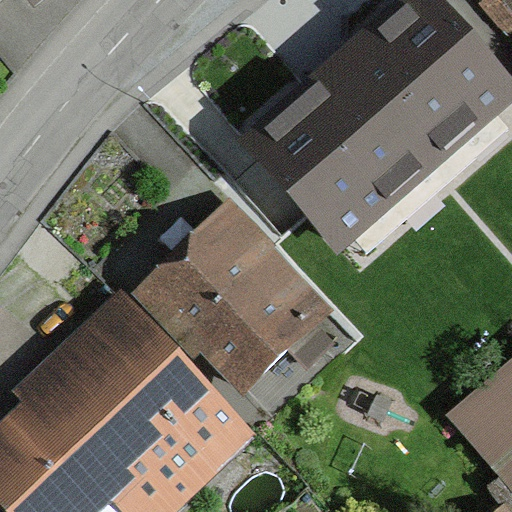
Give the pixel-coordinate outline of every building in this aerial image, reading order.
[(511,0),(485,0),(478,6),(501,35),(511,25),(511,0)] [(511,107),(443,27),(315,135),(419,260),(444,238),(511,317),(511,107)] [(239,199),(348,324),(405,277),(404,275),(419,260),(315,135),(239,199)] [(326,310),(229,212),(146,294),(242,393),(326,310)] [(164,511),(242,440),(244,442),(248,438),(138,321),(0,451),(0,511),(164,511)] [(511,511),(511,360),(447,412),(504,479),(484,495),(498,511),(511,511)]
